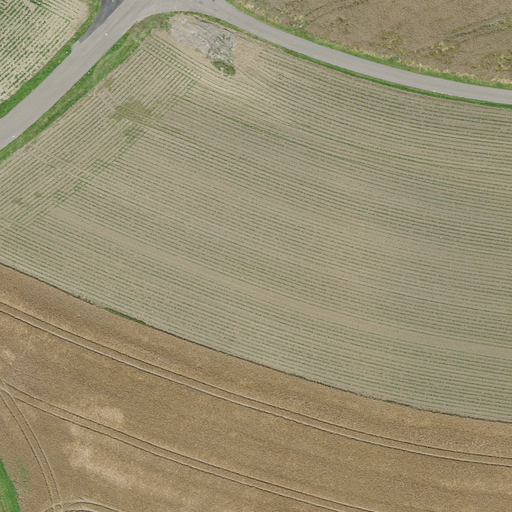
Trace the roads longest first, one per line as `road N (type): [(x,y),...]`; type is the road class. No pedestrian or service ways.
road 1 (track): [(207,0),(376,66),(511,94)]
road 2 (tertiary): [(140,0),(0,131)]
